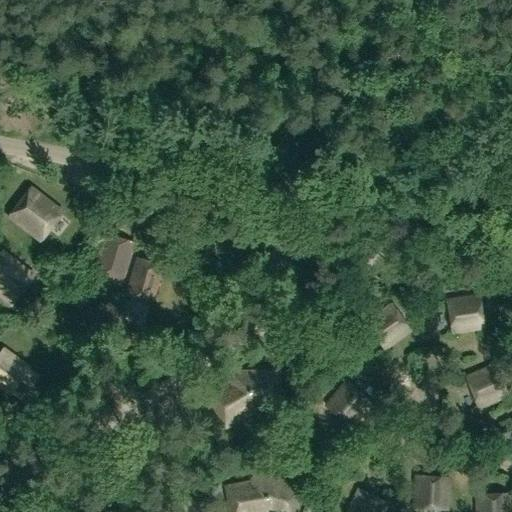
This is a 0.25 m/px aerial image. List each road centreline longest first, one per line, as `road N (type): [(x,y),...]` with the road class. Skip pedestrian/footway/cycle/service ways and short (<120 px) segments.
road 1 (unclassified): [(0,503),(75,443),(381,254)]
road 2 (unclassified): [(372,210),(0,144)]
road 3 (track): [(314,511),(325,489),(359,464),(423,441),(511,464)]
road 4 (track): [(314,295),(336,345),(364,362),(412,415),(423,441)]
